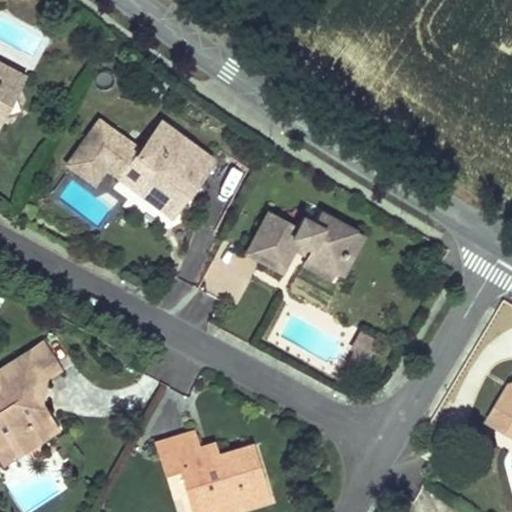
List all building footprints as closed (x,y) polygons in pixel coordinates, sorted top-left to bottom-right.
[(0,130),(28,76),(0,61),(0,130)] [(138,154),(98,124),(74,157),(96,173),(102,165),(156,202),(153,207),(165,216),(189,184),(196,188),(214,163),(161,124),(138,154)] [(96,173),(74,157),(65,168),(92,188),(104,172),(153,207),(156,202),(102,165),(96,173)] [(189,184),(165,216),(171,221),(196,188),(189,184)] [(268,211),(246,253),(279,272),(290,252),(293,246),(308,254),(305,260),(333,275),(342,259),(350,262),(363,238),(318,212),(313,222),(303,216),(297,227),(268,211)] [(293,246),(290,252),(305,260),(308,254),(293,246)] [(333,275),(305,260),(302,265),(330,281),(333,275)] [(363,333),(353,352),(356,354),(369,360),(378,343),(363,333)] [(42,342),(28,351),(47,380),(61,372),(42,342)] [(28,351),(0,368),(0,446),(5,444),(21,446),(35,437),(39,442),(57,431),(40,405),(34,409),(25,395),(32,391),(47,380),(28,351)] [(356,354),(348,367),(353,370),(358,371),(364,368),(369,360),(356,354)] [(32,391),(25,395),(34,409),(40,405),(32,391)] [(511,395),(505,392),(494,411),(511,421),(511,395)] [(511,421),(494,411),(489,420),(511,432),(511,421)] [(191,434),(156,444),(165,473),(178,468),(186,497),(194,494),(199,511),(213,511),(265,497),(250,448),(218,457),(199,462),(195,449),(191,434)] [(5,444),(0,446),(0,461),(3,465),(39,442),(35,437),(21,446),(5,444)] [(214,444),(195,449),(199,462),(218,457),(214,444)] [(199,511),(194,494),(186,497),(190,511),(237,511),(267,504),(265,497),(213,511),(199,511)]
